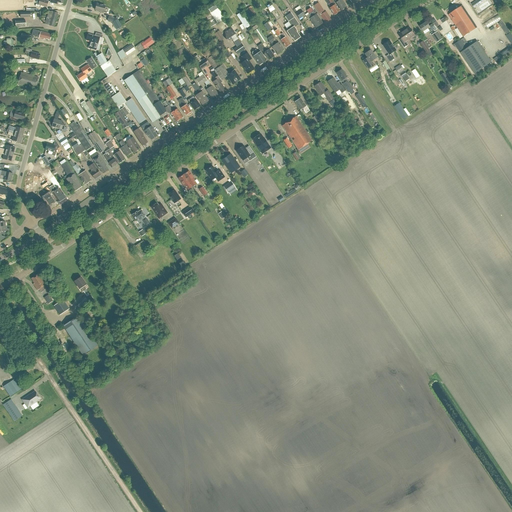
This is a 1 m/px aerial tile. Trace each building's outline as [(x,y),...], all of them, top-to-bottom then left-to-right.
[(335,5),(333,2),(331,0),(324,0),(325,0),(328,5),(330,8),(334,15),(339,11),(335,5)] [(334,0),(341,10),(345,7),(344,6),(345,5),(341,0),(339,0),(334,0)] [(322,14),(321,13),(324,11),(318,3),(314,6),(319,14),(320,15),(325,22),(326,21),(326,22),(331,19),(326,11),(322,14)] [(107,12),(108,8),(105,7),(105,6),(97,4),(95,10),(100,12),(103,13),(104,11),(107,12)] [(225,18),(216,5),(209,9),(208,9),(200,14),(205,21),(206,21),(209,25),(207,26),(200,15),(197,17),(200,22),(206,30),(210,28),(225,18)] [(463,37),(477,27),(463,6),(449,15),(463,37)] [(277,20),(280,18),(275,9),(271,12),(277,20)] [(299,19),(305,16),(300,9),(295,13),(299,19)] [(316,15),(313,11),(309,15),(310,16),(309,17),(310,18),(310,19),(316,28),(322,23),(316,14),(316,15)] [(47,17),(56,20),(58,13),(52,12),(51,12),(49,12),(47,17)] [(245,28),(250,25),(241,12),(237,15),(245,28)] [(498,14),(485,23),(488,28),(501,19),(498,14)] [(109,16),(107,20),(113,22),(112,23),(116,30),(122,27),(116,17),(115,18),(109,16)] [(54,27),(56,20),(47,17),(46,21),(45,25),(54,27)] [(294,18),(288,22),(290,25),(291,25),(291,26),(292,28),(290,29),(293,34),(294,33),(296,36),(295,36),(298,40),(301,38),(296,32),(297,31),(294,26),(298,24),(294,18)] [(498,24),(506,34),(510,31),(502,21),(498,24)] [(288,22),(284,25),(286,28),(288,30),(286,31),(291,39),(292,38),(295,42),(298,40),(295,36),(296,36),(294,33),(293,34),(290,29),(292,28),(291,26),(291,25),(290,25),(288,22)] [(429,31),(431,34),(437,30),(434,25),(430,27),(427,22),(420,26),(424,32),(425,34),(429,31)] [(404,31),(410,39),(413,37),(414,40),(417,38),(410,27),(404,31)] [(242,51),(245,49),(239,41),(240,41),(233,31),(231,28),(225,33),(226,40),(229,40),(231,39),(237,47),(239,46),(242,51)] [(263,44),(267,41),(259,28),(254,31),(263,44)] [(41,32),(34,30),(32,35),(38,37),(38,36),(39,37),(39,39),(44,40),(44,38),(50,40),(51,34),(41,31),(41,32)] [(278,36),(286,48),(290,44),(285,37),(283,39),(282,37),(282,36),(281,34),(278,30),(275,32),(278,36)] [(213,35),(219,43),(222,41),(222,35),(219,31),(213,35)] [(406,42),(410,39),(404,31),(399,35),(402,39),(399,41),(404,48),(409,45),(406,42)] [(432,35),(437,43),(442,39),(437,31),(432,35)] [(102,38),(103,35),(96,33),(95,36),(88,34),(87,41),(91,42),(89,48),(96,50),(98,43),(101,44),(103,38),(102,38)] [(171,41),(176,38),(173,33),(167,37),(171,41)] [(141,44),(145,49),(154,43),(150,38),(141,44)] [(278,43),(274,38),(269,41),(272,46),(272,47),(274,51),(275,50),(278,54),(284,50),(279,42),(278,43)] [(433,47),(428,39),(424,42),(429,49),(433,47)] [(389,55),(396,51),(397,50),(394,47),(390,40),(383,45),(389,55)] [(459,51),(465,47),(460,40),(454,44),(459,51)] [(429,49),(424,42),(424,41),(420,43),(427,52),(430,50),(429,49)] [(475,73),(492,62),(478,41),(461,52),(475,73)] [(266,47),(265,48),(262,43),(257,46),(261,51),(261,50),(263,53),(266,57),(267,57),(269,60),(274,56),(269,49),(268,50),(266,47)] [(132,44),(123,50),(125,53),(127,56),(135,50),(134,48),(134,47),(132,44)] [(39,60),(40,54),(31,52),(32,50),(26,48),(25,53),(31,55),(30,57),(39,60)] [(258,53),(255,50),(251,53),(254,56),(253,56),(254,57),(253,58),(255,60),(256,60),(259,65),(266,61),(260,52),(258,53)] [(367,58),(366,58),(362,61),(364,63),(368,69),(376,65),(373,60),(376,58),(370,50),(365,54),(367,58)] [(96,57),(101,65),(100,66),(103,70),(112,64),(109,60),(107,62),(102,53),(96,57)] [(247,74),(254,69),(248,60),(251,58),(247,53),(241,57),(244,61),(240,64),(247,74)] [(228,75),(222,65),(221,65),(214,54),(207,59),(215,70),(214,70),(221,80),(225,78),(226,80),(228,79),(232,85),(237,82),(240,79),(236,73),(236,74),(234,71),(228,75)] [(92,69),(97,66),(91,57),(86,60),(92,69)] [(202,69),(209,64),(205,58),(197,63),(202,69)] [(400,64),(395,68),(399,73),(400,73),(406,82),(410,79),(404,70),(400,64)] [(84,71),(77,76),(81,82),(87,77),(87,78),(88,77),(87,74),(91,71),(87,65),(82,68),(84,71)] [(347,81),(345,78),(347,77),(342,69),(336,73),(341,81),(342,81),(343,83),(342,84),(348,93),(353,89),(347,81)] [(161,117),(160,116),(166,111),(139,70),(124,81),(152,123),(161,117)] [(200,85),(208,80),(202,72),(198,74),(200,77),(195,80),(200,85)] [(35,89),(38,78),(21,73),(18,84),(35,89)] [(191,84),(188,80),(186,76),(182,78),(188,87),(191,84)] [(225,90),(221,83),(221,82),(218,76),(214,79),(215,80),(213,82),(218,90),(219,89),(221,93),(225,90)] [(450,89),(454,86),(448,77),(444,80),(450,89)] [(342,84),(339,86),(333,78),(328,82),(335,93),(339,90),(341,93),(346,90),(342,84)] [(387,90),(395,84),(390,78),(383,84),(387,90)] [(212,99),(218,95),(210,83),(206,85),(208,88),(206,90),(212,99)] [(320,84),(319,83),(315,85),(316,87),(315,88),(320,95),(323,93),(329,102),(334,99),(328,90),(327,91),(322,84),(320,84)] [(172,97),(173,97),(176,95),(170,85),(169,86),(166,88),(169,92),(172,97)] [(202,105),(208,101),(200,89),(197,91),(199,93),(196,95),(200,101),(202,105)] [(196,99),(194,97),(194,98),(195,100),(193,101),(191,98),(187,100),(194,110),(200,106),(196,99)] [(186,105),(181,98),(178,100),(182,107),(181,108),(186,115),(191,112),(186,105)] [(306,106),(300,98),(295,102),(300,110),(303,108),(304,110),(303,110),(305,114),(309,111),(306,106)] [(85,101),(81,104),(90,117),(93,115),(85,101)] [(139,124),(147,136),(148,136),(151,140),(157,136),(154,132),(155,131),(152,126),(147,129),(146,127),(149,124),(146,120),(135,103),(128,108),(139,124)] [(399,103),(394,107),(403,120),(408,116),(399,103)] [(173,110),(171,107),(169,105),(166,107),(165,108),(169,114),(171,113),(176,122),(180,119),(173,110)] [(173,110),(180,119),(183,117),(177,109),(175,105),(171,107),(173,110)] [(124,117),(129,113),(124,107),(119,110),(124,117)] [(10,117),(9,120),(16,122),(17,119),(23,120),(25,114),(16,111),(15,112),(12,111),(11,112),(10,116),(10,117)] [(124,128),(128,125),(119,111),(115,114),(124,128)] [(298,150),(312,141),(296,117),(282,126),(298,150)] [(66,132),(67,128),(64,127),(65,125),(62,124),(62,122),(54,119),(52,127),(62,130),(62,131),(66,132)] [(86,151),(91,147),(75,122),(69,126),(86,151)] [(9,130),(8,132),(23,136),(25,129),(16,127),(16,128),(9,126),(8,130),(9,130)] [(140,132),(138,129),(133,132),(142,146),(147,142),(143,135),(144,134),(142,132),(141,131),(140,132)] [(21,143),(23,136),(8,132),(8,135),(13,136),(12,141),(21,143)] [(88,135),(94,144),(98,142),(98,141),(92,132),(88,135)] [(62,145),(76,136),(73,133),(70,135),(71,137),(67,139),(66,136),(59,141),(62,145)] [(126,156),(131,153),(118,134),(115,136),(119,142),(119,143),(122,147),(120,148),(126,156)] [(265,140),(264,141),(260,134),(253,139),(256,143),(255,143),(262,154),(270,148),(265,140)] [(134,153),(140,148),(133,137),(126,142),(131,149),(134,153)] [(289,148),(292,146),(286,138),(283,140),(289,148)] [(73,142),(71,140),(68,142),(73,149),(79,145),(76,140),(73,142)] [(117,153),(113,147),(114,146),(110,140),(106,143),(110,149),(109,150),(113,155),(118,162),(124,158),(119,151),(117,153)] [(65,150),(70,147),(67,142),(62,146),(65,150)] [(100,153),(104,151),(98,142),(94,144),(100,153)] [(55,156),(55,154),(57,150),(54,149),(55,146),(47,144),(45,150),(53,152),(52,156),(55,156)] [(0,150),(13,155),(15,148),(6,145),(5,150),(0,148),(0,150)] [(73,150),(77,156),(85,150),(81,145),(79,145),(73,149),(73,150)] [(249,146),(245,149),(243,146),(242,147),(236,151),(243,161),(247,158),(249,161),(256,157),(249,146)] [(11,161),(13,155),(0,150),(0,153),(4,155),(2,159),(11,161)] [(99,155),(96,152),(90,156),(99,170),(100,169),(103,173),(108,170),(105,166),(106,165),(99,155)] [(118,163),(111,154),(108,156),(106,153),(103,156),(108,164),(108,163),(111,168),(118,163)] [(222,160),(226,165),(228,169),(231,173),(239,167),(231,154),(222,160)] [(45,156),(42,158),(47,166),(51,164),(54,162),(51,159),(49,161),(45,156)] [(75,165),(72,160),(69,162),(74,169),(78,175),(78,176),(82,181),(83,181),(85,184),(91,181),(88,177),(89,177),(85,171),(82,173),(77,164),(75,165)] [(82,187),(79,183),(80,183),(66,162),(61,165),(67,174),(69,177),(66,179),(71,187),(72,186),(75,191),(82,187)] [(95,179),(101,175),(96,168),(96,169),(93,164),(89,167),(92,171),(90,173),(95,179)] [(215,172),(214,170),(215,170),(212,166),(208,169),(209,169),(206,171),(208,174),(207,174),(211,181),(215,178),(218,182),(224,177),(219,170),(215,172)] [(11,181),(12,173),(2,171),(1,175),(4,176),(3,179),(8,181),(8,180),(11,181)] [(184,175),(192,187),(196,184),(193,179),(194,179),(189,171),(184,175)] [(59,202),(65,198),(59,188),(61,187),(51,172),(46,174),(53,185),(49,187),(59,202)] [(187,190),(192,187),(184,175),(178,178),(184,186),(184,185),(187,190)] [(228,193),(235,187),(231,181),(223,186),(228,193)] [(46,194),(52,205),(57,202),(50,192),(51,191),(48,186),(45,188),(48,193),(46,194)] [(174,203),(181,199),(174,190),(168,194),(174,203)] [(52,205),(46,194),(41,197),(48,207),(52,205)] [(168,213),(162,205),(161,204),(159,206),(157,203),(151,207),(157,216),(159,219),(162,216),(168,213)] [(186,217),(194,211),(190,207),(182,212),(186,217)] [(147,218),(141,210),(138,212),(137,211),(132,215),(138,223),(142,221),(146,226),(150,223),(146,218),(147,218)] [(172,228),(179,223),(176,218),(168,223),(172,228)] [(143,256),(148,253),(144,247),(146,246),(143,241),(136,246),(143,256)] [(182,267),(186,265),(178,253),(174,255),(182,267)] [(41,278),(38,275),(31,279),(35,284),(33,285),(37,290),(39,289),(44,286),(46,285),(41,278)] [(86,289),(84,286),(86,284),(81,278),(75,282),(80,288),(81,288),(83,291),(85,289),(86,289)] [(50,294),(45,297),(49,304),(55,300),(50,294)] [(60,315),(69,309),(63,300),(54,306),(60,315)] [(83,315),(93,309),(90,306),(80,312),(83,315)] [(83,356),(97,346),(78,317),(63,326),(83,356)] [(10,396),(21,389),(15,379),(4,386),(10,396)] [(35,392),(31,394),(30,394),(29,395),(25,398),(22,400),(23,401),(27,408),(36,402),(36,401),(40,398),(35,392)] [(22,416),(17,408),(9,414),(14,421),(22,416)]
